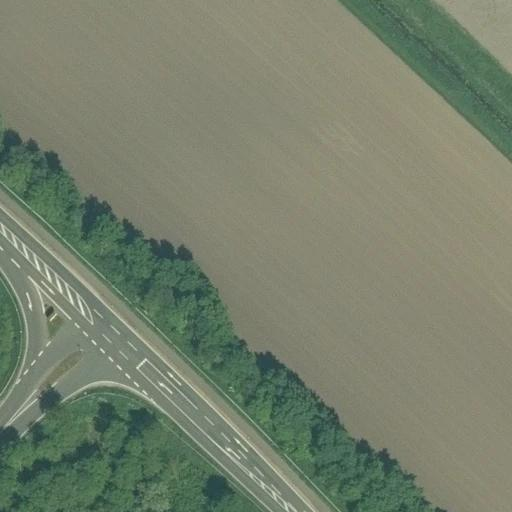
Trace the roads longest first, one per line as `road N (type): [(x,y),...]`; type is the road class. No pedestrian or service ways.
road 1 (secondary): [(118,348),(291,511)]
road 2 (primary): [(3,238),(31,305),(35,381)]
road 3 (secondary): [(90,322),(3,238)]
road 4 (primary): [(21,419),(118,348)]
